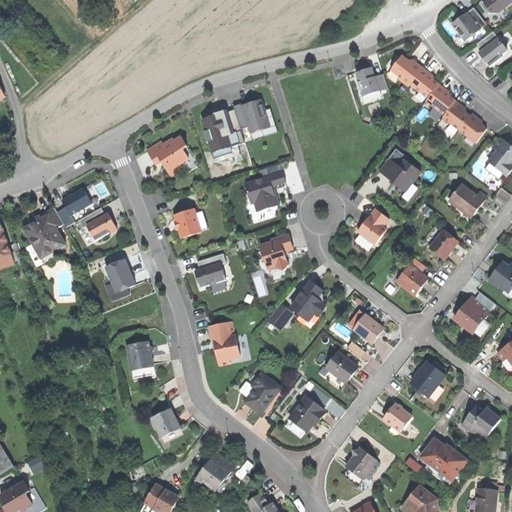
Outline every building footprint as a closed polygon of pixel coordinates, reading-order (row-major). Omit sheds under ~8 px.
[(511,0),(479,0),(478,1),(486,12),(497,11),(511,0)] [(486,24),(473,7),(461,16),(452,23),(455,28),(454,28),(460,37),(461,36),(464,40),(486,24)] [(492,31),(478,41),(484,48),(478,52),(483,59),(489,66),(502,57),(500,54),(506,49),(493,31),(492,31)] [(409,84),(422,67),(416,62),(412,59),(407,59),(401,55),(390,69),(399,76),(397,78),(407,85),(409,84)] [(387,88),(383,73),(374,76),(373,76),(370,67),(363,69),(355,72),(358,81),(357,82),(359,90),(361,89),(362,95),(387,88)] [(429,72),(422,67),(409,84),(427,98),(438,83),(433,79),(432,75),(429,72)] [(444,87),(438,83),(427,98),(425,100),(444,114),(455,100),(449,96),(448,91),(444,87)] [(244,102),(233,105),(234,108),(234,109),(240,128),(249,126),(251,132),(261,129),(260,126),(269,123),(261,98),(251,102),(250,100),(244,102)] [(460,104),(455,100),(444,114),(442,116),(475,142),(486,128),(482,124),(481,120),(477,117),(471,113),(469,115),(465,112),(464,108),(460,104)] [(245,141),(240,128),(234,109),(219,114),(203,119),(206,131),(205,131),(208,140),(209,140),(213,152),(245,141)] [(183,148),(186,146),(187,146),(181,136),(173,140),(172,138),(163,144),(161,141),(147,150),(155,164),(162,160),(166,167),(171,175),(181,168),(182,168),(179,164),(189,157),(183,148)] [(502,138),(494,148),(498,151),(490,162),(505,173),(508,176),(511,171),(511,145),(509,143),(502,138)] [(196,163),(186,146),(183,148),(189,157),(179,164),(182,168),(181,168),(183,171),(196,163)] [(407,157),(395,148),(388,157),(389,158),(379,170),(388,178),(392,181),(404,191),(420,171),(405,159),(407,157)] [(286,182),(279,161),(258,168),(261,178),(245,183),(251,202),(254,201),(257,211),(279,204),(277,193),(274,194),(273,191),(272,186),(286,182)] [(500,179),(505,173),(490,162),(485,168),(500,179)] [(459,194),(453,202),(463,210),(472,217),(478,209),(487,197),(480,192),(477,196),(462,185),(456,192),(459,194)] [(67,206),(57,212),(66,227),(75,221),(71,214),(92,202),(84,187),(75,192),(63,199),(67,206)] [(445,201),(461,213),(463,210),(453,202),(450,200),(456,192),(454,190),(445,201)] [(459,194),(456,192),(450,200),(453,202),(459,194)] [(201,207),(194,209),(200,229),(207,227),(201,207)] [(47,213),(39,217),(41,220),(34,223),(36,226),(26,232),(39,256),(53,248),(59,249),(66,245),(57,229),(64,225),(55,208),(47,213)] [(99,208),(79,219),(84,227),(87,225),(96,240),(117,227),(113,219),(109,212),(103,215),(99,208)] [(200,229),(194,209),(193,208),(174,214),(178,227),(182,237),(201,231),(200,229)] [(389,218),(375,208),(367,219),(357,231),(374,244),(386,228),(383,226),(389,218)] [(467,223),(472,217),(463,210),(461,213),(459,217),(467,223)] [(0,224),(0,256),(10,253),(1,224),(0,224)] [(431,245),(447,257),(453,249),(460,240),(444,228),(431,245)] [(271,241),(260,245),(267,268),(276,265),(278,269),(285,270),(288,264),(285,255),(284,251),(293,248),(288,233),(270,238),(271,241)] [(243,239),(237,241),(239,247),(245,245),(243,239)] [(445,260),(447,257),(431,245),(429,248),(445,260)] [(41,259),(59,249),(53,248),(39,256),(41,259)] [(197,261),(200,260),(203,267),(195,270),(198,280),(200,287),(226,279),(221,263),(225,261),(223,252),(197,260),(197,261)] [(0,267),(14,263),(10,253),(0,256),(0,267)] [(126,256),(100,265),(114,301),(139,292),(126,256)] [(497,271),(492,279),(511,293),(511,291),(511,264),(510,268),(503,263),(497,271)] [(411,264),(398,280),(411,290),(413,288),(418,292),(423,285),(429,277),(411,264)] [(307,295),(296,309),(309,319),(315,311),(317,312),(321,312),(324,307),(324,304),(320,301),(319,293),(322,289),(317,286),(311,281),(303,292),(307,295)] [(463,310),(457,319),(476,334),(492,312),(475,299),(471,305),(469,303),(463,310)] [(280,302),(268,318),(280,328),(292,312),(280,302)] [(348,323),(355,328),(366,313),(360,308),(348,323)] [(366,313),(355,328),(373,342),(384,327),(373,318),(366,313)] [(231,320),(209,325),(211,340),(213,339),(215,348),(218,364),(230,362),(229,357),(240,355),(235,334),(234,334),(231,320)] [(352,339),(347,346),(361,356),(366,350),(352,339)] [(151,343),(129,347),(134,372),(155,368),(153,357),(151,343)] [(511,344),(500,353),(506,361),(510,358),(511,361),(511,344)] [(338,350),(326,365),(330,368),(347,382),(353,374),(359,366),(338,350)] [(422,374),(414,384),(420,389),(425,393),(431,397),(447,376),(430,363),(422,374)] [(157,378),(155,368),(134,372),(135,380),(153,376),(154,379),(157,378)] [(342,388),(347,382),(330,368),(325,375),(342,388)] [(256,387),(246,400),(253,406),(262,413),(278,391),(275,390),(279,385),(262,372),(253,384),(256,387)] [(307,395),(290,416),(308,430),(314,423),(318,417),(322,417),(326,412),(323,409),(324,408),(307,395)] [(385,419),(402,433),(414,418),(397,404),(391,412),(385,419)] [(479,405),(464,425),(479,437),(483,433),(489,438),(503,419),(493,412),(492,414),(486,410),(479,405)] [(154,420),(163,439),(182,429),(177,421),(173,413),(164,418),(163,415),(154,420)] [(185,436),(182,429),(163,439),(167,445),(185,436)] [(445,447),(436,440),(423,457),(431,463),(455,481),(469,462),(460,454),(458,457),(445,447)] [(0,445),(0,475),(14,468),(0,445)] [(353,461),(348,467),(365,480),(367,477),(371,480),(379,470),(375,467),(379,461),(371,455),(369,457),(365,454),(365,450),(362,448),(361,450),(355,451),(355,457),(353,461)] [(226,460),(218,454),(210,465),(206,465),(206,470),(199,479),(209,486),(207,488),(215,494),(236,466),(226,460)] [(410,456),(405,463),(418,472),(422,466),(410,456)] [(450,487),(455,481),(431,463),(427,469),(450,487)] [(245,480),(251,485),(254,480),(248,475),(245,480)] [(198,481),(207,488),(209,486),(199,479),(198,481)] [(25,481),(1,495),(5,502),(4,505),(6,508),(13,509),(14,511),(25,511),(26,511),(25,509),(33,504),(27,493),(30,491),(25,481)] [(157,485),(147,502),(158,508),(157,510),(159,511),(170,511),(175,504),(169,501),(173,494),(165,490),(157,485)] [(422,488),(408,504),(418,511),(417,511),(439,511),(439,500),(422,488)] [(497,511),(499,492),(480,490),(478,511),(497,511)] [(262,492),(248,500),(255,511),(280,511),(279,510),(273,500),(269,503),(262,492)] [(179,498),(173,494),(169,501),(175,504),(179,498)] [(144,511),(159,511),(157,510),(158,508),(147,502),(142,510),(144,511)]
